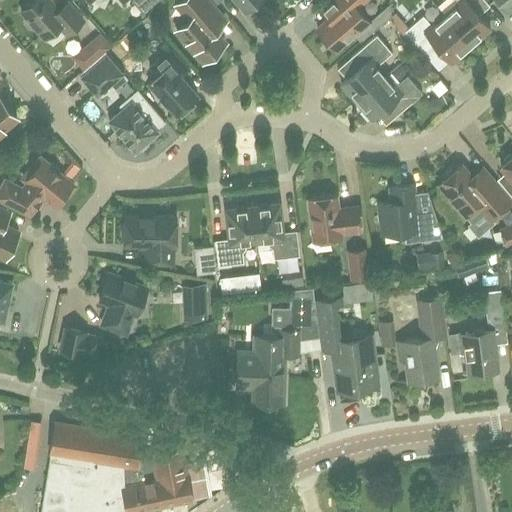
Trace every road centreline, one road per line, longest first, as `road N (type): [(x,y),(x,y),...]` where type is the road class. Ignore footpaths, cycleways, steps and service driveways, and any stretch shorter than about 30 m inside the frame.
road 1 (residential): [(0,384),(282,451),(308,465)]
road 2 (residential): [(511,76),(413,149),(341,141),(307,121)]
road 3 (secondary): [(308,465),(511,426)]
road 4 (residential): [(224,118),(222,88),(265,50),(290,50),(311,70),(307,121)]
road 5 (residential): [(114,174),(0,47)]
road 6 (residential): [(224,118),(163,169),(136,180),(114,174)]
road 7 (residential): [(64,244),(76,256),(76,273),(54,284),(39,275),(36,258),(56,242)]
